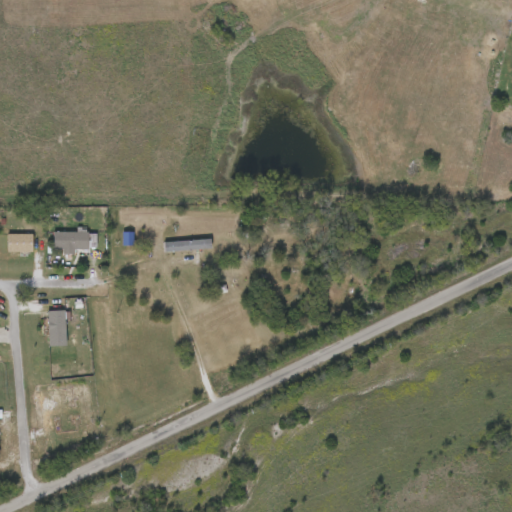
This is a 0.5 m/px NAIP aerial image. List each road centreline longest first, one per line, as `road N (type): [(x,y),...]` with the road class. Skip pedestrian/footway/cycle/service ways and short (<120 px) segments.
road 1 (residential): [(0,508),(511,261)]
road 2 (residential): [(28,495),(9,282)]
